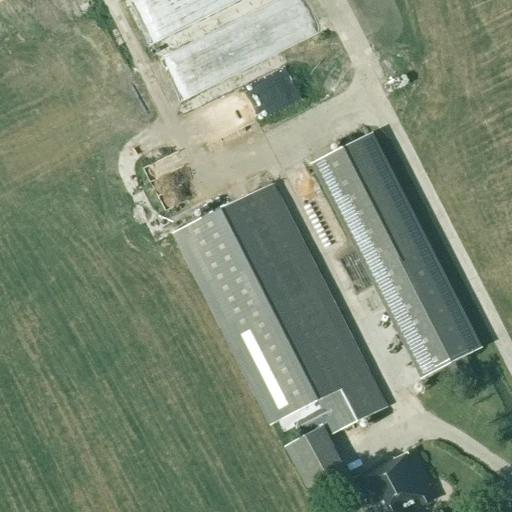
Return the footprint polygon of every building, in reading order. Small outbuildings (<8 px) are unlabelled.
[(122,0),(133,25),(190,0),(122,0)] [(286,66),(184,109),(191,127),(208,120),(209,124),(295,89),(286,66)] [(481,349),(372,134),(310,165),(419,381),(481,349)] [(224,144),(229,155),(248,148),(244,137),(224,144)] [(384,408),(319,281),(271,184),(171,234),(268,426),(277,422),(283,434),(295,428),(300,437),(283,447),(312,500),(323,494),(347,480),(335,459),(319,427),(322,425),(328,437),(384,408)] [(471,372),(465,358),(447,367),(454,380),(471,372)] [(405,511),(431,498),(407,453),(392,461),(391,459),(348,482),(364,511),(405,511)]
